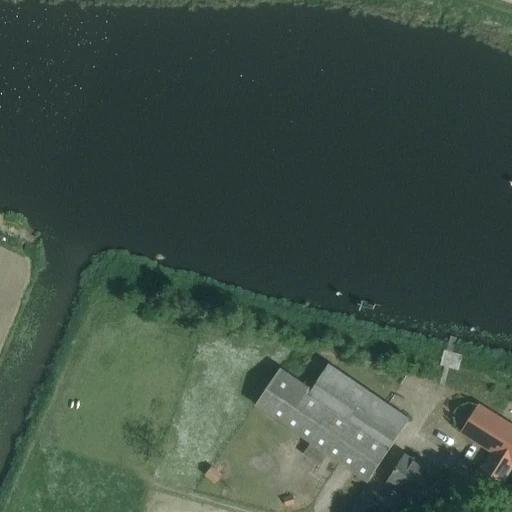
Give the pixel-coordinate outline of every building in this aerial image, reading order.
[(410,418),(338,369),(329,363),(311,388),(280,367),(255,404),(368,481),(410,418)] [(441,406),(459,406),(459,387),(442,386),(441,406)] [(511,421),(481,402),(462,432),(492,451),(482,468),(506,483),(511,473),(511,421)] [(258,447),(257,458),(273,459),(274,448),(258,447)] [(387,482),(424,506),(444,475),(415,456),(413,459),(405,455),(387,482)] [(335,494),(345,470),(332,464),(322,489),(335,494)]
